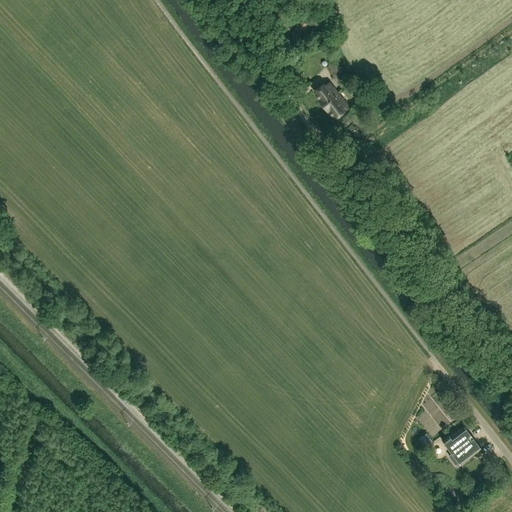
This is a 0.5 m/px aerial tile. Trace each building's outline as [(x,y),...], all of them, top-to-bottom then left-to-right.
[(300,20),(293,32),(301,36),(307,23),(300,20)] [(325,67),(341,89),(348,84),(339,72),(341,71),(334,61),(325,67)] [(323,104),(337,92),(329,83),(325,86),(323,84),(315,91),(320,98),(319,99),(323,104)] [(346,104),(344,102),(356,93),(349,84),(348,84),(341,89),(337,92),(323,104),(328,110),(329,109),(335,116),(343,110),(342,108),(346,104)] [(459,462),(460,463),(480,448),(464,426),(450,437),(449,435),(442,440),(452,453),(450,455),(456,463),(459,462)] [(426,434),(419,439),(427,449),(434,443),(426,434)]
